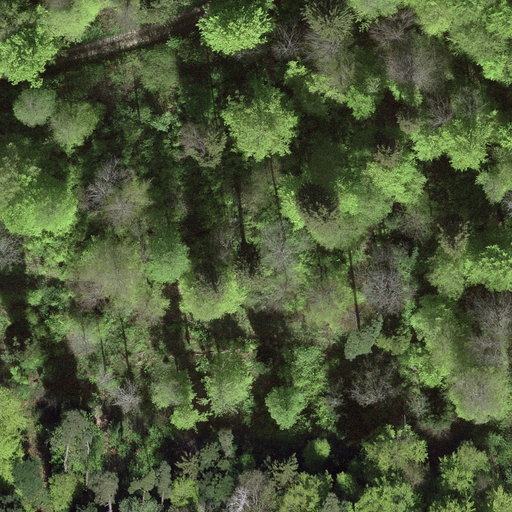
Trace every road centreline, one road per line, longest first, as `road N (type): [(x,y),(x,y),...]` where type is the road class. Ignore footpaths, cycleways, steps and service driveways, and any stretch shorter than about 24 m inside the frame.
road 1 (track): [(0,283),(77,281),(511,399)]
road 2 (track): [(233,0),(92,51),(0,70)]
